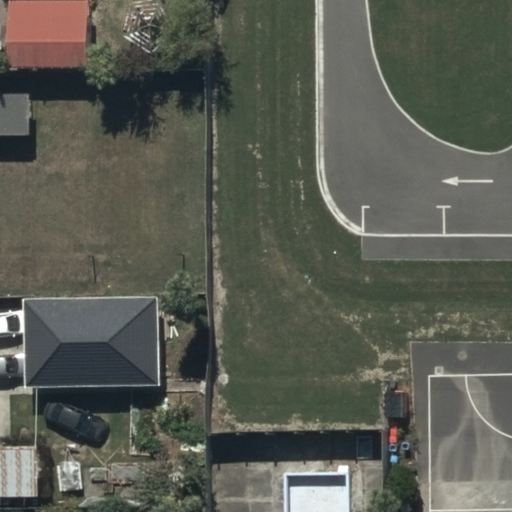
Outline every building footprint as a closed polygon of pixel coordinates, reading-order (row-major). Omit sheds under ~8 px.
[(511,0),(399,0),(400,64),(311,65),(313,192),(394,191),(394,125),(428,125),(429,226),(511,224),(511,0)] [(98,6),(18,6),(17,79),(97,80),(98,6)] [(35,105),(0,103),(0,143),(34,145),(35,105)] [(310,302),(310,263),(231,264),(231,303),(310,302)] [(413,290),(341,291),(341,341),(267,342),(267,381),(373,379),(373,375),(414,375),(413,290)] [(167,309),(31,309),(31,395),(167,395),(167,309)]
